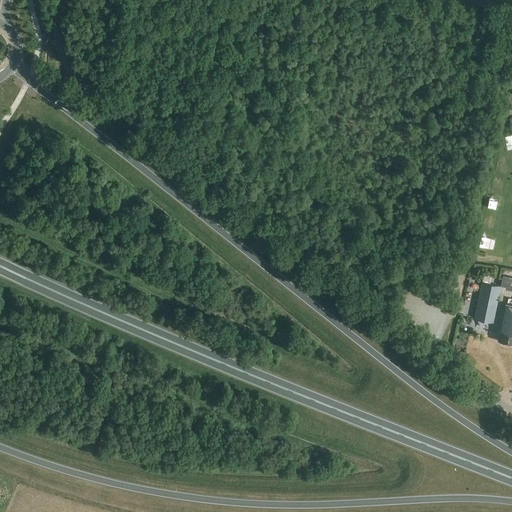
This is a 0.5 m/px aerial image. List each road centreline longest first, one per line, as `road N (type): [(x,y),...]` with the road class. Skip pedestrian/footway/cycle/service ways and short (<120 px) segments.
road 1 (trunk): [(511,452),(442,407),(13,66)]
road 2 (unclassified): [(511,410),(81,82),(58,41),(63,0)]
road 3 (trunk): [(511,479),(0,265)]
road 4 (trunk): [(0,447),(117,485),(218,501),(511,502)]
